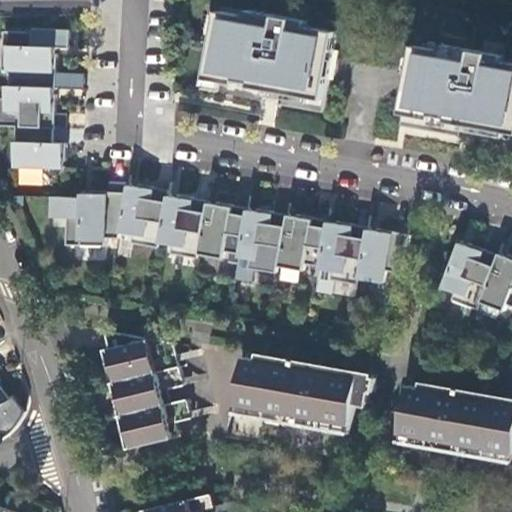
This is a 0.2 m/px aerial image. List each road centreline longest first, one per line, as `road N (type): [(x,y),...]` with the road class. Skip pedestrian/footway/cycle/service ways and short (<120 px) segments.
road 1 (residential): [(138,0),(128,123),(511,199)]
road 2 (tertiary): [(64,444),(0,258)]
